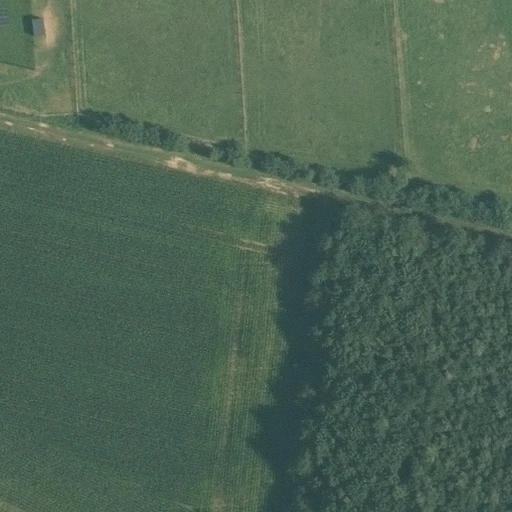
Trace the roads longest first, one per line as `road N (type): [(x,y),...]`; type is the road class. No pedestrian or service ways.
road 1 (track): [(0,119),(511,242)]
road 2 (track): [(317,196),(286,511)]
